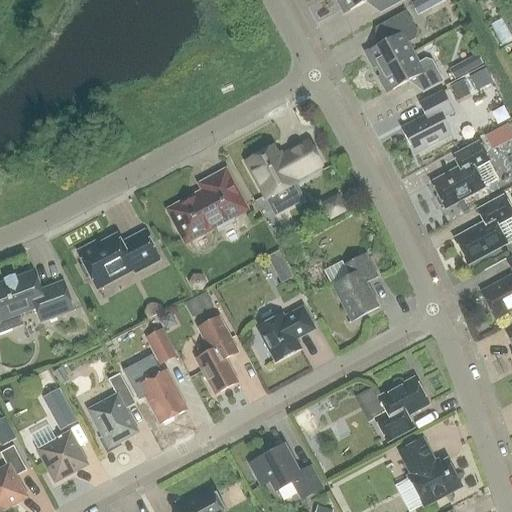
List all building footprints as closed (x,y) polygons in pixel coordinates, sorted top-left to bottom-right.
[(336,0),(344,15),(370,0),(372,0),(380,15),(406,0),(336,0)] [(417,17),(447,1),(446,0),(418,0),(411,4),(417,17)] [(376,74),(413,54),(408,44),(419,37),(406,12),(385,23),(393,39),(365,54),(376,74)] [(511,38),(502,20),(492,26),(502,46),(511,40),(511,38)] [(413,54),(376,74),(387,94),(415,79),(423,94),(444,82),(430,57),(418,63),(413,54)] [(477,55),(449,70),(454,80),(482,65),(477,55)] [(462,82),(451,88),(458,101),(469,95),(462,82)] [(401,129),(417,159),(418,158),(416,155),(451,137),(442,120),(453,114),(442,93),(419,105),(425,116),(401,129)] [(502,123),(511,119),(511,104),(497,109),(502,123)] [(511,133),(507,125),(485,137),(493,151),(511,140),(511,133)] [(246,163),(267,200),(296,184),(294,180),(321,166),(308,143),(279,159),(273,148),(246,163)] [(443,206),(445,210),(484,188),(474,170),(489,161),(479,143),(453,157),(459,168),(431,183),(438,196),(436,200),(439,206),(443,206)] [(171,212),(186,241),(215,225),(219,231),(235,223),(231,217),(244,210),(225,174),(202,186),(206,194),(192,202),(192,200),(171,212)] [(349,211),(339,194),(322,203),(331,221),(349,211)] [(468,266),(507,245),(497,227),(511,218),(511,212),(503,196),(477,211),(484,223),(454,239),(468,266)] [(136,274),(160,261),(144,232),(121,244),(117,236),(99,245),(97,242),(77,253),(84,266),(80,268),(87,279),(90,277),(91,279),(104,272),(109,282),(122,276),(120,273),(132,267),(136,274)] [(278,253),(266,259),(271,268),(283,262),(278,253)] [(348,323),(349,324),(379,308),(366,284),(378,278),(366,255),(345,266),(350,277),(333,286),(352,321),(348,323)] [(511,259),(507,263),(511,271),(511,277),(481,294),(495,320),(511,310),(511,259)] [(74,311),(63,283),(41,291),(34,272),(0,284),(0,333),(12,329),(8,320),(35,309),(41,324),(74,311)] [(144,312),(144,315),(144,317),(147,322),(164,312),(161,308),(159,306),(156,305),(153,305),(150,305),(148,307),(146,309),(144,312)] [(257,329),(262,337),(276,363),(301,350),(295,340),(314,330),(303,309),(284,319),(282,316),(257,329)] [(171,315),(160,321),(166,331),(177,325),(171,315)] [(198,329),(202,337),(211,353),(196,361),(215,396),(238,383),(220,349),(232,342),(219,318),(198,329)] [(177,358),(163,331),(146,340),(160,367),(177,358)] [(152,357),(121,373),(137,403),(146,398),(140,386),(161,374),(152,357)] [(61,368),(53,373),(61,386),(69,381),(61,368)] [(146,398),(161,425),(186,411),(165,372),(161,374),(140,386),(146,398)] [(103,439),(100,440),(107,454),(121,446),(119,444),(138,434),(122,403),(132,397),(120,375),(108,381),(116,396),(88,411),(103,439)] [(374,420),(387,443),(414,429),(407,417),(429,406),(414,379),(404,384),(402,381),(398,379),(393,382),(392,386),(394,390),(378,398),(386,414),(374,420)] [(77,422),(60,390),(42,399),(59,432),(77,422)] [(333,396),(297,413),(309,438),(338,424),(331,410),(338,407),(333,396)] [(16,440),(5,420),(0,423),(0,442),(3,447),(16,440)] [(39,451),(55,482),(86,465),(69,435),(61,439),(59,435),(56,437),(53,431),(46,435),(49,441),(45,442),(48,447),(39,451)] [(432,459),(423,440),(399,453),(412,476),(408,478),(424,507),(461,488),(447,461),(435,468),(431,459),(432,459)] [(8,468),(0,472),(0,511),(25,498),(15,478),(27,471),(13,447),(0,454),(8,468)] [(322,489),(310,468),(299,474),(284,447),(250,465),(262,486),(270,482),(276,492),(293,483),(302,500),(322,489)] [(224,511),(213,491),(174,511),(224,511)]
